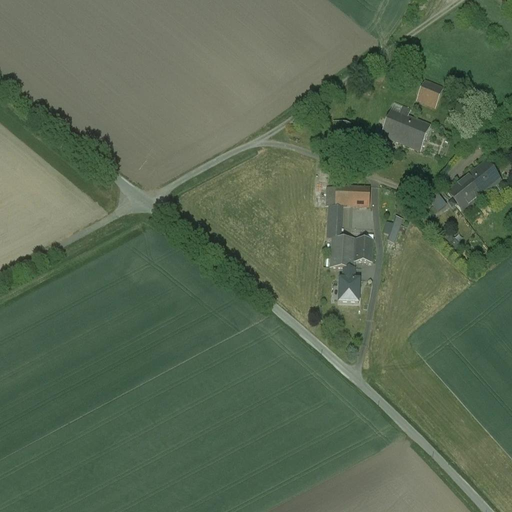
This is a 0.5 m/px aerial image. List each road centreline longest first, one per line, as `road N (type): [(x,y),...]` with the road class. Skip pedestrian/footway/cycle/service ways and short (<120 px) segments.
road 1 (unclassified): [(146,199),(357,378),(486,511)]
road 2 (unclassified): [(0,79),(146,199)]
road 3 (unclassified): [(0,276),(146,199)]
